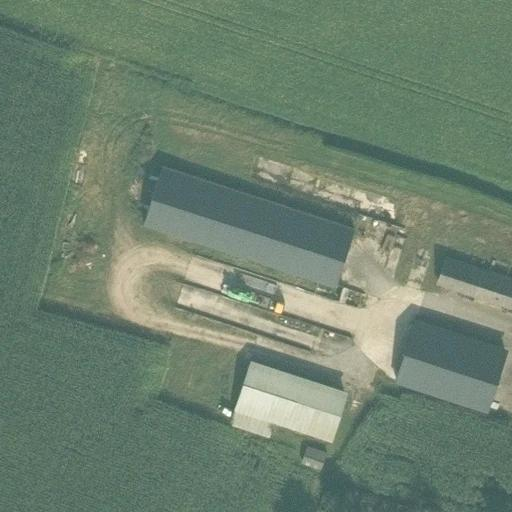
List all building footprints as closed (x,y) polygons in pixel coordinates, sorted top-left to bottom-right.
[(355,227),(163,165),(143,224),(336,287),(355,227)] [(436,284),(511,307),(511,275),(445,255),(436,284)] [(488,412),(508,348),(415,318),(394,382),(488,412)] [(331,441),(348,389),(252,357),(235,409),(331,441)] [(307,446),(302,462),(321,469),(327,452),(307,446)] [(430,511),(365,493),(359,511),(430,511)]
